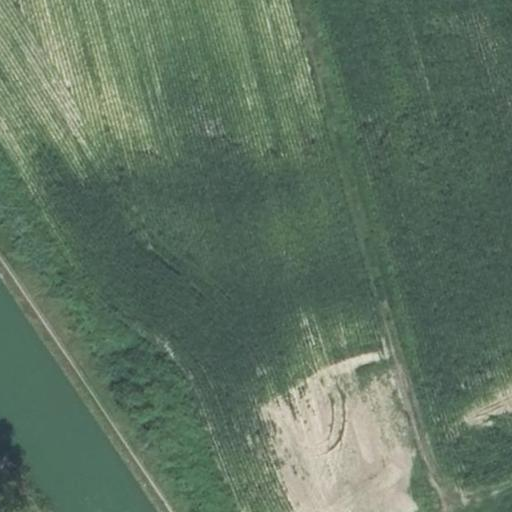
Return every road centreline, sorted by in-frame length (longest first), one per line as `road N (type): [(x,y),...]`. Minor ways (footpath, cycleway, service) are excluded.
road 1 (track): [(511,493),(478,508),(451,506),(438,484),(303,0)]
road 2 (track): [(175,511),(0,245)]
